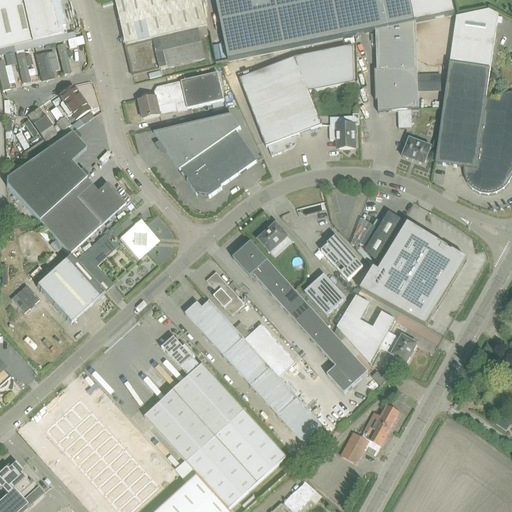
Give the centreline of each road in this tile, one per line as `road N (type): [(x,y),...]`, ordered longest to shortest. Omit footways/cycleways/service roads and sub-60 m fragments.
road 1 (unclassified): [(511,242),(400,183),(350,174),(269,192),(201,246)]
road 2 (tertiary): [(370,511),(511,258)]
road 3 (unclassified): [(201,246),(0,427)]
road 4 (unclassified): [(201,246),(123,153),(103,73)]
